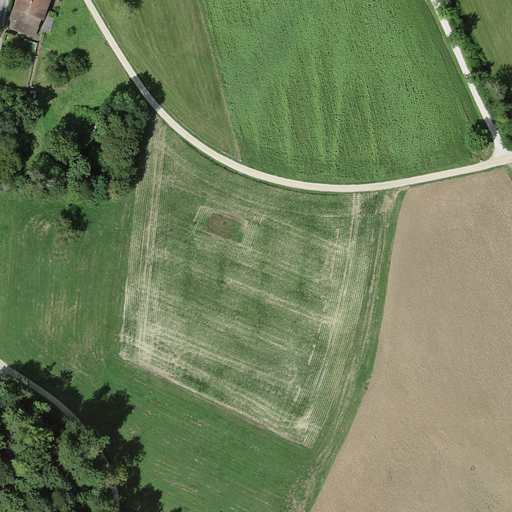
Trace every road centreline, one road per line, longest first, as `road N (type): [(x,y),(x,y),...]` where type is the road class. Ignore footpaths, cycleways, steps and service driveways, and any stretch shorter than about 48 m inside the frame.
road 1 (track): [(504,158),(365,187),(263,176),(173,124),(86,0)]
road 2 (track): [(0,361),(103,452),(112,511)]
road 3 (track): [(432,0),(504,158)]
